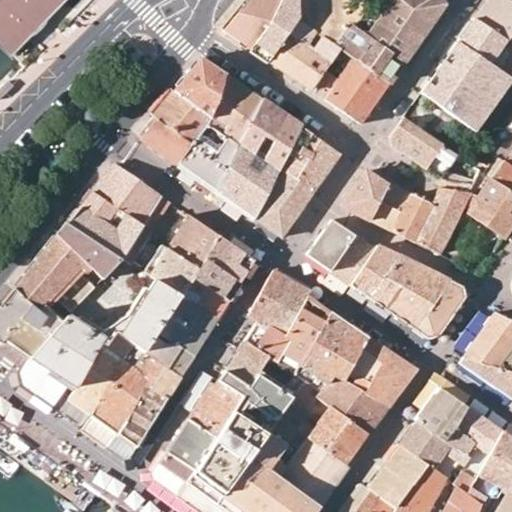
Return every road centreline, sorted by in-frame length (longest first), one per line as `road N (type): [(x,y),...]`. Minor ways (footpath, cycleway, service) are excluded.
road 1 (residential): [(0,262),(195,31)]
road 2 (residential): [(0,382),(172,511)]
road 3 (residential): [(363,148),(195,31)]
road 4 (tertiary): [(139,0),(0,139)]
road 5 (residential): [(321,205),(487,290)]
road 6 (residential): [(462,0),(363,148)]
